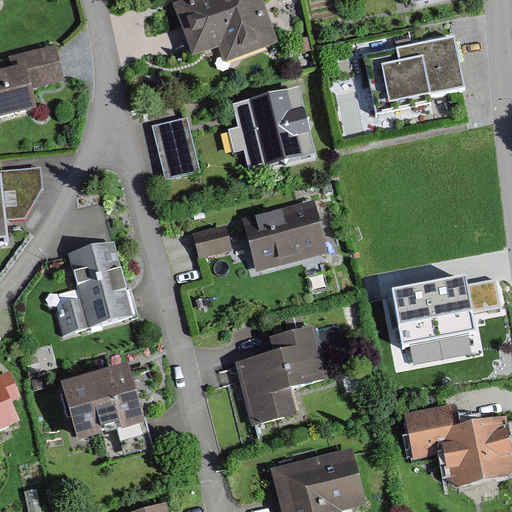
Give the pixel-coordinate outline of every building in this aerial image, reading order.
[(267,0),(199,0),(179,8),(198,59),(231,47),(235,59),(283,42),(267,0)] [(410,0),(413,11),(466,0),(410,0)] [(454,42),(364,60),(376,119),(431,107),(430,101),(465,94),(454,42)] [(0,126),(50,117),(43,86),(67,81),(61,52),(16,61),(18,72),(0,75),(0,126)] [(310,94),(245,109),(259,172),(324,157),(310,94)] [(194,123),(160,131),(172,183),(206,175),(194,123)] [(5,183),(0,183),(0,247),(13,247),(10,226),(20,224),(36,193),(34,174),(4,177),(5,183)] [(323,208),(251,222),(261,272),(333,258),(323,208)] [(232,231),(203,238),(208,258),(236,251),(232,231)] [(122,251),(76,261),(86,304),(60,310),(67,341),(139,325),(122,251)] [(472,281),(388,292),(397,357),(432,352),(433,361),(452,358),(450,343),(480,339),(472,281)] [(282,360),(241,368),(256,434),(307,423),(301,395),(334,388),(323,336),(279,346),(282,360)] [(139,373),(72,389),(85,445),(152,430),(139,373)] [(0,440),(37,425),(20,381),(0,389),(0,440)] [(460,414),(413,423),(421,463),(455,456),(459,479),(474,493),(511,486),(511,428),(465,437),(460,414)] [(358,456),(278,474),(286,511),(343,511),(369,505),(358,456)]
